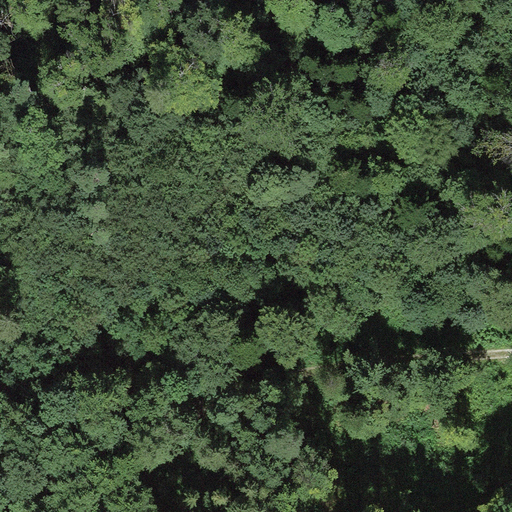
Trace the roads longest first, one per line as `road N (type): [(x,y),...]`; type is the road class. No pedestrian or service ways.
road 1 (track): [(511,356),(410,359),(280,379),(55,480),(26,511)]
road 2 (track): [(0,407),(171,347)]
